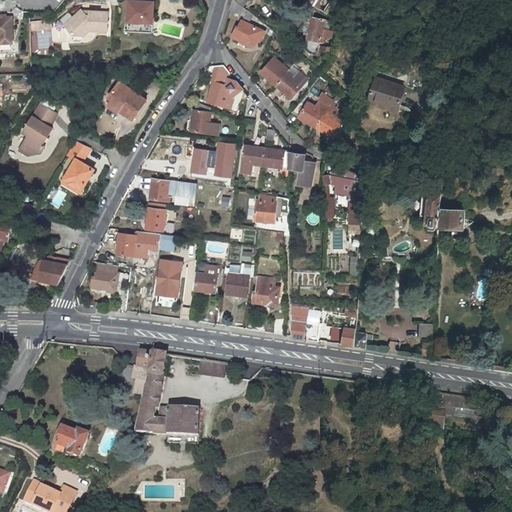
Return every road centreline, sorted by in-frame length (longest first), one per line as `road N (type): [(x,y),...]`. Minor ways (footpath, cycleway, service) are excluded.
road 1 (primary): [(54,323),(511,386)]
road 2 (residential): [(210,40),(152,123),(93,235)]
road 3 (unknown): [(511,218),(332,159)]
road 4 (residential): [(210,40),(295,140),(332,159)]
